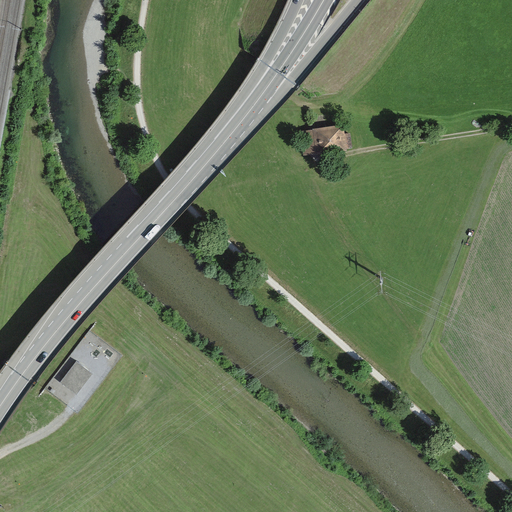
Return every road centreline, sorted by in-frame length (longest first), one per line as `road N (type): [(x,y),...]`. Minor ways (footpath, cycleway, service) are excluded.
road 1 (track): [(511,493),(190,208),(160,170),(138,102),(145,0)]
road 2 (trunk): [(216,151),(83,299),(0,407)]
road 3 (track): [(511,127),(328,157)]
road 4 (trunk): [(298,0),(225,121),(216,151)]
road 5 (trunk): [(262,97),(291,82),(358,0)]
